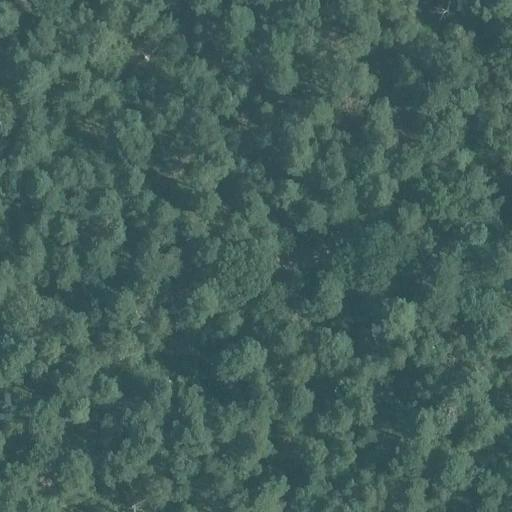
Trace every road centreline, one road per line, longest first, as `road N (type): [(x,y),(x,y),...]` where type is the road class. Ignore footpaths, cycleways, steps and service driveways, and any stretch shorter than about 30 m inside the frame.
road 1 (track): [(0,316),(108,311),(436,237),(511,241)]
road 2 (track): [(360,0),(436,237)]
